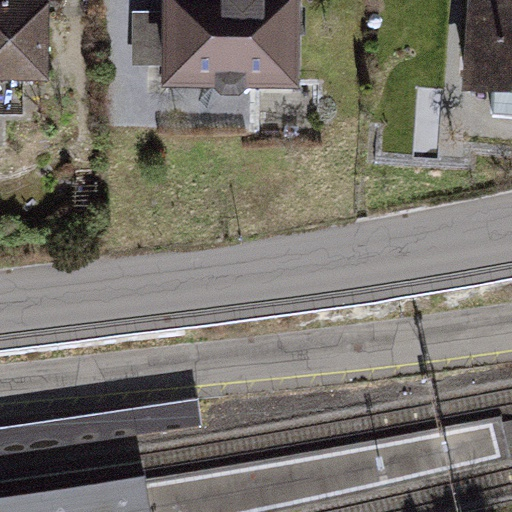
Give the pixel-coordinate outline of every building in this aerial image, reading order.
[(6,0),(6,9),(0,8),(0,118),(24,119),(25,88),(51,89),(53,0),(6,0)] [(301,0),(164,0),(164,95),(301,96),(301,0)] [(511,1),(501,0),(456,0),(447,105),(511,110),(511,1)] [(202,402),(0,431),(0,459),(206,430),(202,402)] [(151,511),(146,480),(43,496),(0,501),(0,511),(151,511)]
